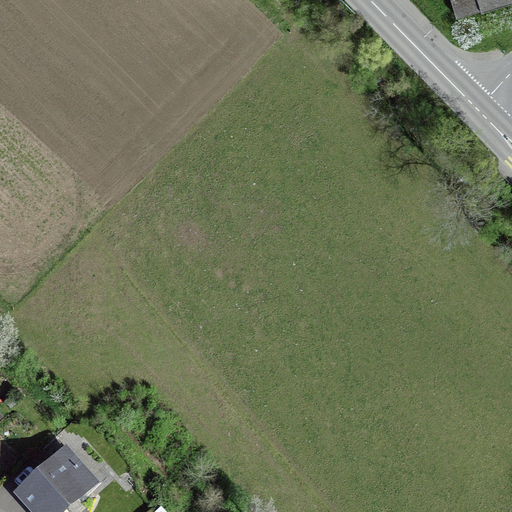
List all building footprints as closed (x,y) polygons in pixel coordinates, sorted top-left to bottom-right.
[(511,0),(451,0),(456,16),(511,0)] [(11,409),(20,400),(12,392),(3,402),(11,409)] [(20,450),(30,440),(16,426),(6,435),(20,450)] [(68,511),(100,484),(66,446),(13,493),(29,511),(68,511)] [(103,478),(107,474),(100,467),(96,470),(103,478)]
